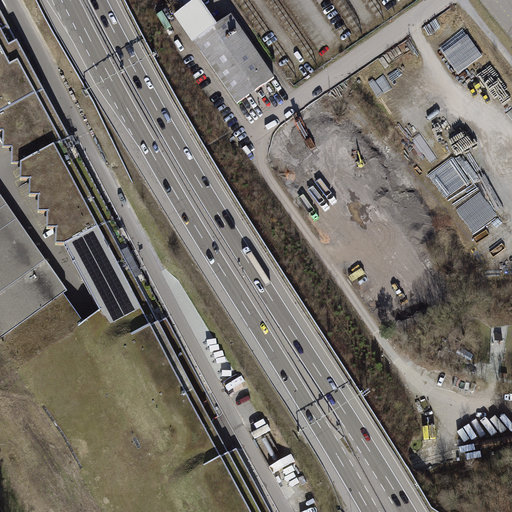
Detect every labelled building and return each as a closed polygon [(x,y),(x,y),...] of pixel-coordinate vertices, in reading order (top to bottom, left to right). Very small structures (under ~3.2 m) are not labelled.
[(198,0),(176,15),(237,104),(274,78),(231,16),(216,26),(198,0)] [(0,113),(36,95),(39,82),(0,9),(0,113)] [(461,75),(485,56),(463,30),(440,48),(461,75)] [(498,96),(507,91),(494,65),(483,71),(491,88),(493,87),(498,96)] [(61,142),(69,138),(39,82),(36,95),(61,142)] [(37,214),(47,215),(96,187),(69,138),(61,142),(36,95),(0,113),(0,132),(3,133),(2,149),(11,149),(11,165),(20,165),(20,181),(29,182),(29,198),(38,198),(37,214)] [(100,312),(101,311),(149,285),(96,187),(47,215),(46,230),(56,231),(55,246),(65,247),(100,312)] [(0,195),(0,222),(4,228),(33,271),(46,262),(0,195)] [(33,271),(4,228),(0,230),(0,338),(63,294),(67,292),(46,262),(33,271)] [(101,311),(171,442),(203,425),(211,421),(219,416),(149,285),(101,311)] [(84,324),(63,294),(0,338),(0,342),(18,368),(84,324)] [(203,425),(220,456),(228,452),(211,421),(203,425)] [(220,456),(203,425),(171,442),(208,511),(271,511),(236,448),(228,452),(220,456)]
